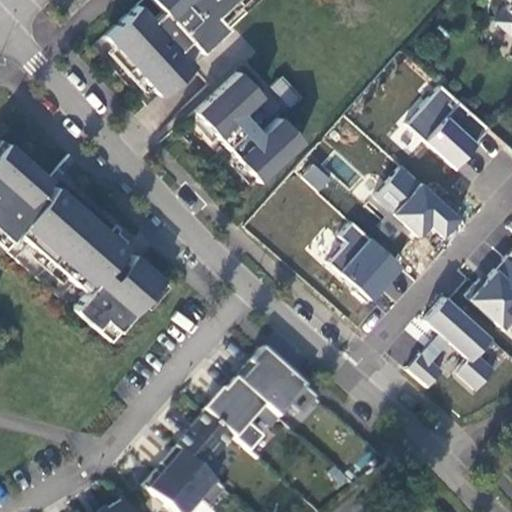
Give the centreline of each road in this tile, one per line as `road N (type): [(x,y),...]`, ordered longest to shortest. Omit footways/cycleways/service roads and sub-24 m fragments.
road 1 (residential): [(1,28),(251,290)]
road 2 (residential): [(7,511),(102,453),(251,290)]
road 3 (residential): [(511,194),(343,375)]
road 4 (residential): [(343,375),(487,511)]
road 5 (residential): [(251,290),(343,375)]
